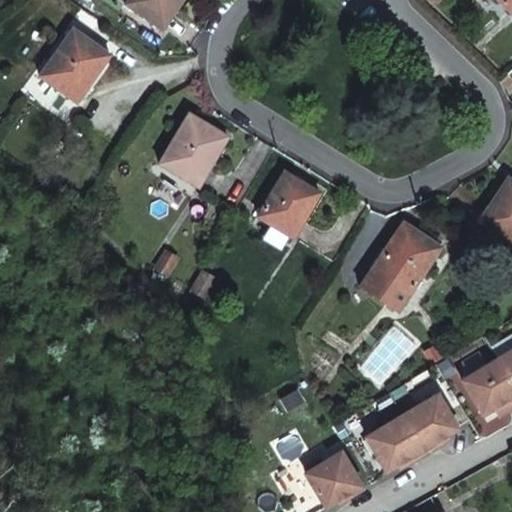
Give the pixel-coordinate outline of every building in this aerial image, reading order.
[(174,13),(182,0),(128,0),(127,2),(126,4),(164,30),(165,28),(163,27),(172,13),(174,15),(175,13),(174,13)] [(511,0),(499,0),(510,11),(511,9),(511,0)] [(89,86),(88,86),(109,56),(73,30),(40,75),(77,103),(78,101),(76,100),(86,86),(88,88),(89,86)] [(228,138),(190,114),(160,163),(199,187),(201,186),(198,184),(207,170),(209,172),(210,170),(209,169),(228,138)] [(320,193),(285,171),(258,216),(294,238),(295,237),(293,236),(302,222),(304,223),(305,221),(303,220),(320,193)] [(511,245),(511,180),(509,179),(490,205),(489,204),(488,206),(490,208),(480,221),(479,219),(478,221),(511,245)] [(409,295),(441,248),(404,223),(383,253),(382,252),(381,254),(383,255),(374,269),(372,268),(371,269),(409,295)] [(445,242),(421,226),(417,232),(441,248),(445,242)] [(166,276),(177,259),(167,252),(156,269),(166,276)] [(204,297),(215,280),(203,273),(193,291),(204,297)] [(511,350),(497,359),(511,383),(511,350)] [(511,383),(497,359),(462,380),(482,415),(494,408),(503,402),(509,411),(511,408),(511,383)] [(438,395),(401,416),(424,454),(438,445),(437,442),(447,436),(458,429),(438,395)] [(499,416),(509,411),(503,402),(494,408),(499,416)] [(424,454),(401,416),(366,438),(387,472),(408,459),(410,462),(424,454)] [(437,442),(438,445),(448,439),(447,436),(437,442)] [(341,452),(305,475),(326,509),(337,502),(347,496),(349,498),(363,490),(362,487),(341,452)] [(400,468),(410,462),(408,459),(398,465),(400,468)] [(363,490),(349,498),(349,499),(363,490)] [(347,496),(337,502),(339,505),(349,499),(349,498),(347,496)]
